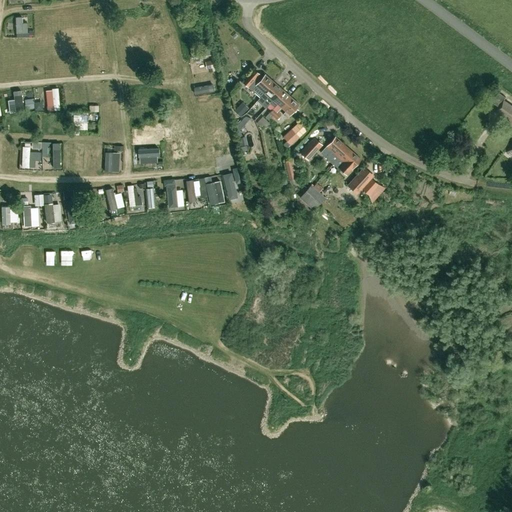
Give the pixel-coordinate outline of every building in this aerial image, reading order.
[(196,0),(192,0),(180,3),(181,9),(198,5),(196,0)] [(80,29),(89,29),(89,12),(76,12),(76,22),(80,22),(80,29)] [(13,15),(14,31),(26,30),(25,21),(20,21),(19,14),(13,15)] [(155,36),(167,35),(166,26),(145,27),(146,43),(155,43),(155,36)] [(115,32),(117,62),(138,61),(138,49),(143,49),(142,33),(120,35),(120,32),(115,32)] [(239,33),(235,36),(241,43),(245,40),(239,33)] [(81,36),(82,47),(85,47),(86,55),(101,54),(100,34),(81,36)] [(67,49),(68,38),(47,37),(47,43),(57,44),(57,48),(67,49)] [(8,39),(8,47),(28,47),(28,39),(8,39)] [(22,57),(21,49),(13,50),(13,58),(22,57)] [(156,70),(172,70),(171,59),(155,59),(156,70)] [(28,75),(28,61),(14,61),(14,74),(28,75)] [(212,67),(191,71),(193,83),(214,80),(212,67)] [(263,92),(273,81),(265,74),(262,77),(259,75),(260,74),(253,69),(242,82),(259,96),(263,92)] [(268,96),(263,103),(267,106),(270,103),(282,89),(273,81),(263,92),(268,96)] [(101,105),(115,104),(114,82),(100,83),(101,105)] [(166,93),(165,83),(154,84),(155,94),(166,93)] [(67,87),(69,102),(77,101),(78,106),(86,105),(83,85),(67,87)] [(56,86),(44,87),(45,108),(57,108),(56,86)] [(19,89),(3,90),(4,108),(20,107),(19,89)] [(290,96),(282,89),(270,103),(275,107),(277,104),(281,107),(290,96)] [(290,96),(281,107),(286,111),(283,114),(287,118),(299,104),(290,96)] [(156,100),(156,108),(177,108),(177,101),(156,100)] [(240,110),(245,106),(241,100),(236,105),(240,110)] [(498,110),(511,120),(511,105),(504,100),(498,110)] [(199,113),(222,110),(220,101),(198,104),(199,113)] [(137,105),(138,117),(151,117),(151,110),(145,110),(145,105),(137,105)] [(298,113),(303,119),(311,110),(307,105),(298,113)] [(74,121),(86,121),(86,109),(74,109),(74,121)] [(47,130),(65,129),(64,114),(57,114),(57,111),(46,112),(47,130)] [(5,113),(5,127),(17,128),(17,113),(5,113)] [(244,118),(236,127),(240,131),(248,121),(244,118)] [(324,138),(330,130),(326,127),(320,136),(324,138)] [(290,144),(291,145),(299,137),(292,128),(283,137),(287,141),(290,144)] [(232,155),(229,133),(221,134),(221,137),(214,138),(215,149),(222,148),(223,156),(232,155)] [(206,135),(185,136),(186,151),(197,150),(197,147),(206,146),(206,135)] [(334,164),(349,148),(336,136),(322,152),(330,159),(334,164)] [(305,164),(322,145),(314,137),(296,157),(305,164)] [(162,160),(169,159),(169,146),(178,145),(178,138),(161,139),(162,160)] [(19,141),(20,167),(38,166),(38,157),(31,157),(30,141),(19,141)] [(72,157),(81,157),(81,141),(72,141),(72,157)] [(90,150),(91,143),(84,141),(83,149),(90,150)] [(0,159),(10,160),(12,143),(1,142),(0,150),(0,159)] [(120,158),(131,159),(132,145),(120,144),(120,158)] [(361,159),(349,148),(334,164),(336,166),(339,169),(340,168),(347,175),(361,159)] [(97,162),(97,155),(83,155),(83,171),(89,171),(90,162),(97,162)] [(146,164),(147,156),(140,155),(138,163),(146,164)] [(495,164),(484,168),(489,181),(500,176),(495,164)] [(358,194),(374,176),(364,167),(349,186),(358,194)] [(231,172),(222,173),(225,197),(234,196),(231,172)] [(151,206),(151,207),(163,207),(162,192),(154,192),(153,179),(150,179),(150,186),(145,186),(146,206),(151,206)] [(174,207),(173,180),(164,181),(165,208),(174,207)] [(195,180),(185,181),(186,202),(197,202),(195,180)] [(212,181),(204,181),(205,202),(219,202),(219,196),(213,196),(212,181)] [(333,199),(342,207),(354,194),(345,186),(333,199)] [(299,195),(306,202),(313,195),(305,188),(299,195)] [(108,211),(115,210),(110,189),(104,191),(108,211)] [(82,193),(87,209),(92,207),(87,191),(82,193)] [(43,200),(43,192),(32,192),(32,200),(43,200)] [(73,198),(74,220),(81,220),(81,197),(73,198)] [(28,205),(29,225),(37,224),(37,205),(28,205)] [(0,223),(11,223),(10,209),(0,209),(0,223)] [(107,255),(117,253),(115,242),(105,244),(107,255)] [(210,321),(208,330),(213,331),(216,322),(210,321)]
